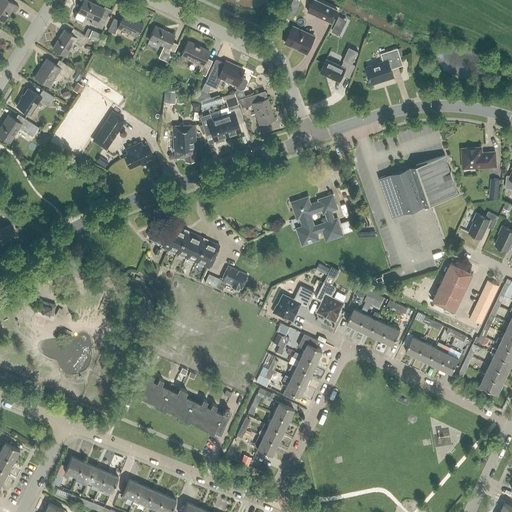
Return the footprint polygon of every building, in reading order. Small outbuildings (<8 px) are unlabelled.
[(19,7),(8,0),(0,0),(0,20),(3,23),(11,10),(15,12),(19,7)] [(101,29),(107,18),(100,15),(103,8),(86,0),(83,0),(77,13),(92,20),(90,24),(101,29)] [(312,0),(307,11),(331,22),(337,10),(316,0),(312,0)] [(290,6),(286,14),(293,17),(297,9),(290,6)] [(143,23),(123,14),(120,20),(113,17),(107,30),(114,33),(117,27),(137,37),(143,23)] [(339,17),(332,31),(339,35),(346,20),(339,17)] [(164,46),(158,58),(169,63),(178,45),(172,42),(175,35),(155,26),(149,39),(164,46)] [(306,53),(314,37),(293,27),(285,43),(306,53)] [(65,56),(74,42),(81,47),(87,37),(73,28),(70,33),(64,30),(52,48),(65,56)] [(101,34),(92,30),(88,37),(97,42),(101,34)] [(108,35),(102,33),(97,43),(103,46),(108,35)] [(212,61),(206,58),(209,51),(188,41),(181,56),(202,65),(198,73),(205,76),(212,61)] [(326,59),(320,73),(339,82),(343,75),(349,78),(355,65),(352,64),(358,51),(349,47),(343,60),(344,61),(341,66),(326,59)] [(383,62),(366,68),(372,84),(393,77),(391,69),(403,65),(397,48),(381,54),(383,62)] [(67,78),(73,69),(59,60),(55,65),(47,59),(35,77),(48,86),(57,72),(67,78)] [(207,78),(205,83),(210,86),(216,89),(221,78),(236,85),(235,87),(237,88),(241,90),(244,89),(244,88),(248,80),(241,77),(241,76),(242,76),(242,74),(244,70),(232,65),(232,64),(226,61),(223,65),(215,62),(216,61),(215,61),(214,64),(207,78)] [(73,80),(77,82),(81,76),(77,73),(73,80)] [(377,89),(392,84),(390,79),(376,84),(377,89)] [(78,93),(83,86),(78,83),(73,91),(78,93)] [(28,88),(16,106),(30,115),(39,101),(48,106),(54,97),(42,90),(39,95),(28,88)] [(174,104),(175,96),(176,91),(165,90),(163,102),(174,104)] [(230,113),(220,116),(227,136),(240,132),(238,123),(243,122),(238,105),(234,93),(222,97),(223,101),(225,101),(228,109),(230,113)] [(259,124),(274,119),(267,98),(258,101),(256,94),(239,100),(241,108),(252,104),(259,124)] [(63,103),(60,109),(66,113),(70,107),(63,103)] [(116,134),(126,120),(112,111),(102,124),(116,134)] [(32,136),(38,127),(18,114),(14,119),(8,115),(0,127),(0,135),(9,142),(18,128),(32,136)] [(227,136),(220,116),(211,119),(210,114),(200,117),(205,134),(211,132),(214,140),(227,136)] [(195,125),(172,126),(173,151),(174,151),(174,158),(185,158),(185,162),(195,161),(194,143),(196,143),(195,125)] [(99,130),(92,141),(106,150),(113,139),(99,130)] [(38,141),(44,145),(47,141),(50,136),(43,132),(38,141)] [(153,157),(146,144),(143,146),(141,141),(125,149),(127,154),(123,155),(129,168),(153,157)] [(481,167),(496,166),(495,152),(484,152),(484,153),(481,153),(481,148),(462,149),(464,167),(481,166),(481,167)] [(379,178),(381,184),(393,217),(404,213),(404,212),(410,210),(424,250),(444,243),(430,204),(458,194),(458,193),(457,194),(452,179),(454,179),(451,170),(449,170),(444,156),(445,156),(445,155),(410,167),(411,170),(401,174),(392,177),(391,174),(379,178)] [(500,179),(490,178),(488,198),(498,199),(500,179)] [(337,209),(333,195),(319,200),(321,204),(311,207),(308,199),(307,198),(294,202),(293,204),(298,218),(301,217),(304,226),(297,229),(302,243),(304,244),(318,239),(316,233),(324,230),(327,240),(342,235),(337,219),(335,220),(332,211),(337,209)] [(505,202),(503,208),(509,211),(511,205),(505,202)] [(472,221),(474,222),(469,232),(481,238),(487,227),(492,229),(498,216),(488,212),(485,218),(476,213),(472,221)] [(344,234),(354,231),(350,220),(341,223),(344,234)] [(160,246),(167,249),(177,227),(170,224),(169,227),(156,221),(148,238),(162,244),(160,246)] [(0,230),(0,229),(0,240),(1,244),(17,236),(11,224),(0,230)] [(511,228),(511,230),(502,226),(499,233),(500,234),(495,245),(507,251),(511,241),(511,228)] [(167,249),(176,253),(187,231),(177,227),(167,249)] [(196,235),(187,231),(176,253),(185,258),(196,235)] [(205,239),(196,235),(185,258),(195,262),(205,239)] [(209,268),(219,245),(205,239),(195,262),(209,268)] [(52,261),(44,268),(51,278),(60,271),(52,261)] [(470,272),(450,262),(432,300),(452,310),(470,272)] [(241,289),(247,275),(227,266),(221,280),(241,289)] [(330,269),(329,272),(336,275),(339,270),(331,266),(330,269)] [(208,274),(204,283),(215,288),(219,279),(208,274)] [(485,287),(496,292),(499,285),(488,280),(485,287)] [(339,314),(338,313),(343,303),(331,297),(336,287),(324,281),(315,298),(322,302),(318,311),(328,316),(327,318),(335,322),(339,314)] [(292,319),(300,303),(307,307),(314,291),(301,285),(293,299),(283,294),(278,305),(277,304),(273,312),(281,316),(281,314),(292,319)] [(364,293),(372,297),(375,292),(360,285),(355,295),(362,298),(364,293)] [(493,298),(496,292),(485,287),(482,293),(493,298)] [(375,292),(372,297),(382,302),(384,297),(375,292)] [(490,304),(493,298),(482,293),(479,299),(490,304)] [(476,305),(487,311),(490,304),(479,299),(476,305)] [(56,305),(40,300),(38,310),(53,314),(56,305)] [(398,304),(390,300),(387,304),(396,308),(398,304)] [(407,308),(398,304),(396,308),(405,313),(407,308)] [(484,317),(487,311),(476,305),(473,312),(484,317)] [(347,323),(358,329),(365,314),(368,309),(363,307),(361,311),(354,308),(347,323)] [(380,314),(375,312),(372,317),(365,314),(358,329),(370,334),(377,319),(380,314)] [(470,318),(481,323),(484,317),(473,312),(470,318)] [(431,325),(434,320),(425,316),(422,321),(431,325)] [(389,325),(377,319),(370,334),(381,340),(389,325)] [(442,325),(434,320),(431,325),(440,330),(442,325)] [(288,326),(281,323),(280,327),(278,331),(284,334),(288,326)] [(389,325),(381,340),(393,345),(400,330),(389,325)] [(457,332),(448,328),(446,332),(455,337),(457,332)] [(408,346),(405,351),(418,357),(424,342),(426,338),(421,336),(420,340),(413,336),(414,334),(408,332),(403,344),(408,346)] [(466,336),(457,332),(455,337),(464,341),(466,336)] [(277,333),(273,341),(280,344),(284,336),(277,333)] [(304,348),(301,354),(316,361),(321,350),(314,347),(317,340),(303,333),(298,345),(304,348)] [(496,342),(499,344),(511,349),(511,336),(504,333),(501,339),(498,337),(496,342)] [(285,346),(289,337),(284,335),(284,336),(280,344),(285,346)] [(418,357),(428,362),(436,347),(424,342),(418,357)] [(280,356),(285,346),(280,344),(276,353),(280,356)] [(490,352),(494,354),(511,362),(511,349),(499,344),(496,350),(492,348),(490,352)] [(445,345),(442,350),(436,347),(428,362),(440,368),(447,353),(450,348),(445,345)] [(298,353),(294,351),(292,357),(296,358),(298,359),(295,366),(311,373),(316,361),(301,354),(298,353)] [(454,356),(447,353),(440,368),(451,373),(459,358),(458,358),(460,355),(455,353),(454,356)] [(511,362),(494,354),(489,365),(508,373),(511,363),(511,362)] [(278,361),(273,359),(269,367),(274,370),(278,361)] [(293,370),(290,377),(305,384),(311,373),(295,366),(292,364),(290,369),(293,370)] [(489,365),(484,375),(503,383),(508,373),(489,365)] [(262,366),(256,381),(266,386),(269,379),(264,377),(268,369),(262,366)] [(277,371),(274,370),(269,367),(264,377),(269,379),(272,373),(276,375),(277,371)] [(187,391),(179,387),(176,392),(177,393),(176,395),(158,387),(160,385),(161,385),(163,380),(159,378),(155,385),(150,383),(154,376),(149,374),(147,379),(148,379),(147,381),(138,377),(129,395),(135,397),(137,393),(155,402),(153,406),(165,411),(167,407),(179,413),(177,417),(189,423),(191,419),(209,427),(207,431),(213,434),(213,433),(221,436),(231,414),(225,411),(224,413),(222,412),(221,416),(212,412),(213,410),(214,410),(216,405),(212,403),(209,410),(204,408),(207,401),(203,399),(200,404),(201,404),(200,407),(182,398),(184,396),(185,396),(187,391)] [(296,395),(299,396),(305,384),(290,377),(286,375),(284,380),(288,382),(282,394),(294,400),(296,395)] [(498,394),(503,383),(484,375),(480,385),(498,394)] [(256,394),(252,403),(257,405),(260,397),(269,401),(273,394),(260,388),(257,394),(256,394)] [(293,409),(278,402),(275,401),(273,405),(276,406),(273,413),(288,420),(293,409)] [(253,414),(257,405),(252,403),(248,412),(253,414)] [(270,418),(267,424),(283,431),(288,420),(273,413),(270,412),(268,417),(270,418)] [(250,420),(245,418),(241,426),(246,429),(248,425),(250,420)] [(265,429),(262,436),(277,443),(283,431),(267,424),(265,423),(262,428),(265,429)] [(245,430),(246,429),(241,426),(237,435),(242,438),(243,434),(249,436),(251,432),(245,430)] [(259,434),(257,439),(260,440),(256,448),(272,455),(277,443),(262,436),(259,434)] [(5,442),(0,450),(0,455),(12,462),(19,450),(5,442)] [(0,468),(7,472),(12,462),(0,455),(0,468)] [(75,476),(82,461),(71,456),(67,466),(65,470),(64,471),(65,472),(75,476)] [(94,466),(82,461),(75,476),(87,481),(94,466)] [(61,464),(57,473),(63,476),(65,472),(64,471),(65,470),(67,466),(61,464)] [(99,487),(106,471),(94,466),(87,481),(86,485),(89,487),(91,483),(99,487)] [(118,477),(106,471),(99,487),(98,490),(103,492),(104,489),(111,492),(118,477)] [(127,496),(134,499),(140,484),(129,479),(122,494),(121,498),(125,500),(127,496)] [(140,484),(134,499),(132,503),(137,505),(138,501),(145,504),(152,489),(140,484)] [(69,493),(57,488),(55,494),(67,498),(69,493)] [(164,494),(152,489),(145,504),(157,510),(164,494)] [(80,498),(69,493),(67,498),(78,503),(80,498)] [(170,511),(176,499),(164,494),(157,510),(162,511),(170,511)] [(93,503),(80,498),(78,503),(91,508),(93,503)] [(194,511),(197,506),(187,502),(182,511),(194,511)] [(49,503),(44,511),(63,511),(64,510),(49,503)] [(91,508),(97,510),(101,511),(102,511),(104,507),(93,503),(91,508)] [(499,511),(511,511),(511,506),(504,503),(499,511)]
